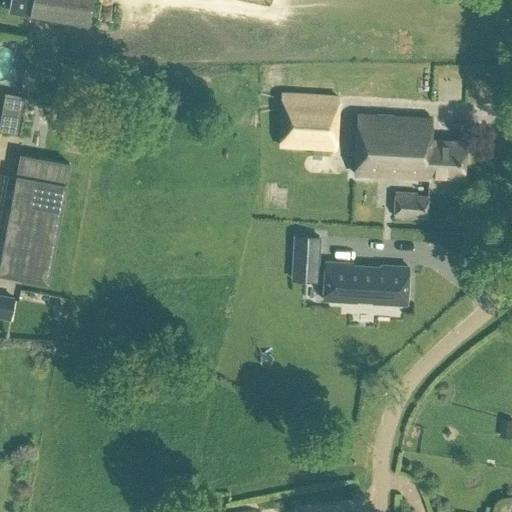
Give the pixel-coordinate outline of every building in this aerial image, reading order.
[(31,0),(29,14),(88,24),(92,0),(31,0)] [(10,100),(26,102),(28,88),(13,86),(10,100)] [(336,148),(339,94),(282,91),(279,145),(336,148)] [(488,102),(494,124),(511,119),(505,97),(488,102)] [(2,111),(0,121),(0,131),(15,134),(19,115),(2,111)] [(462,175),(464,139),(432,137),(432,116),(357,111),(353,171),(429,176),(429,173),(462,175)] [(16,174),(15,174),(0,258),(0,271),(47,280),(68,161),(20,153),(16,174)] [(426,218),(428,193),(394,191),(393,216),(426,218)] [(294,234),(291,278),(316,279),(318,235),(294,234)] [(380,265),(351,264),(351,261),(324,260),(322,298),(355,300),(356,292),(372,293),(372,301),(405,302),(407,264),(380,263),(380,265)] [(0,294),(0,316),(9,318),(13,297),(0,294)] [(57,296),(55,303),(63,305),(65,297),(57,296)] [(256,484),(242,485),(244,497),(258,496),(256,484)] [(276,511),(323,511),(323,499),(276,498),(276,511)]
